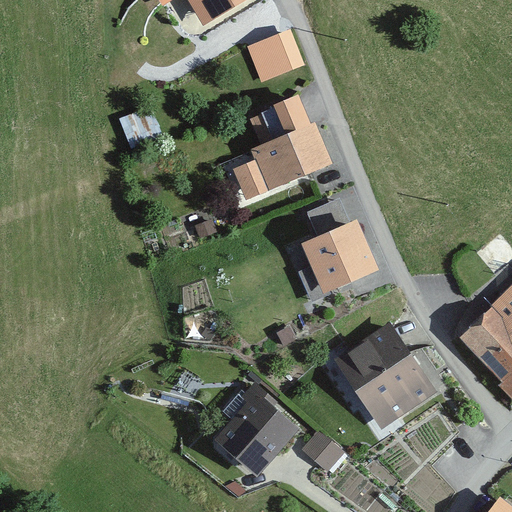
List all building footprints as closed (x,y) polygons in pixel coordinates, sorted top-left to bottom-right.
[(247,0),(155,0),(161,9),(175,0),(187,0),(202,26),(247,0)] [(287,33),(251,46),(262,78),(299,64),(287,33)] [(303,129),(291,100),(248,118),(259,145),(248,149),(254,164),(233,172),(244,200),(330,165),(314,125),(303,129)] [(377,273),(355,221),(301,245),(312,268),(298,274),(310,301),(377,273)] [(511,288),(458,338),(511,396),(511,288)] [(438,393),(387,322),(335,359),(386,430),(438,393)] [(269,400),(252,386),(241,398),(247,403),(215,441),(258,477),(298,430),(266,403),(269,400)] [(342,452),(315,431),(301,450),(327,471),(342,452)] [(511,511),(511,507),(500,498),(488,511),(511,511)]
